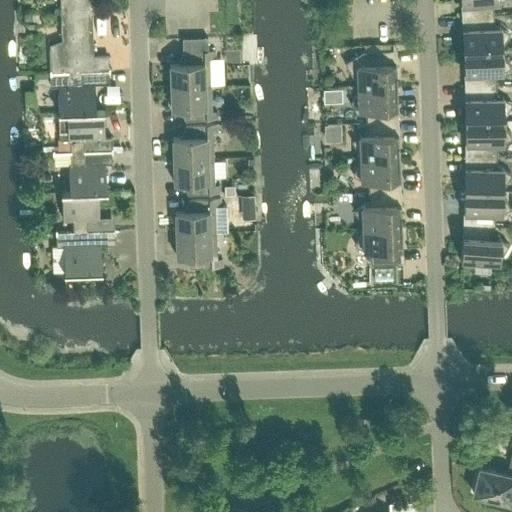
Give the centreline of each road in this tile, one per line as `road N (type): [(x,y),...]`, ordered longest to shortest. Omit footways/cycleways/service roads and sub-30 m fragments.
road 1 (residential): [(149,389),(136,0)]
road 2 (residential): [(424,0),(438,381)]
road 3 (residential): [(149,389),(438,381)]
road 4 (residential): [(0,390),(149,389)]
road 5 (residential): [(447,511),(438,381)]
road 6 (residential): [(151,511),(149,389)]
